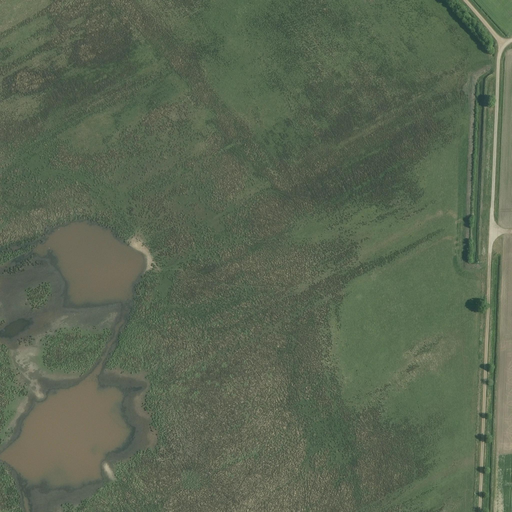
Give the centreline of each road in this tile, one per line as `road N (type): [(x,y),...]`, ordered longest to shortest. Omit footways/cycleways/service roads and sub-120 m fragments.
road 1 (track): [(489,253),(480,511)]
road 2 (unclassified): [(490,231),(498,56),(511,40)]
